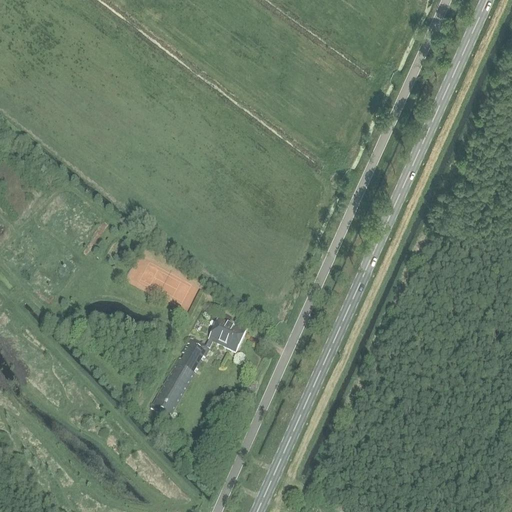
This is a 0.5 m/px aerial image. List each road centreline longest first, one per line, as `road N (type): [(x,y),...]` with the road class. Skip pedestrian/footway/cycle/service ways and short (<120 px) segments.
road 1 (secondary): [(256,511),(487,0)]
road 2 (unclassified): [(216,511),(445,0)]
